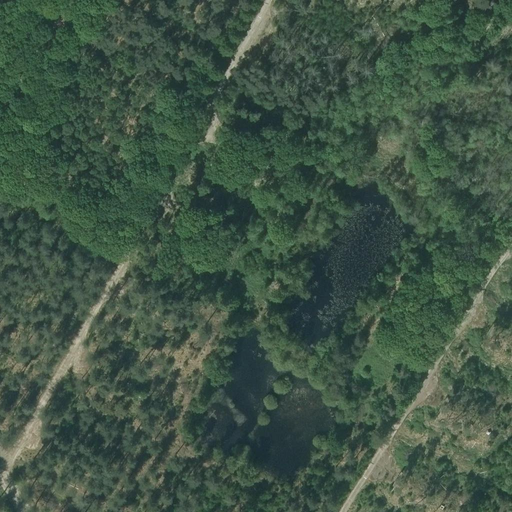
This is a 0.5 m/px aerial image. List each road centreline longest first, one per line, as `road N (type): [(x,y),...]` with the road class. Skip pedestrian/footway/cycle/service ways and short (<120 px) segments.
road 1 (track): [(269,0),(5,472),(0,463)]
road 2 (track): [(511,241),(342,511)]
